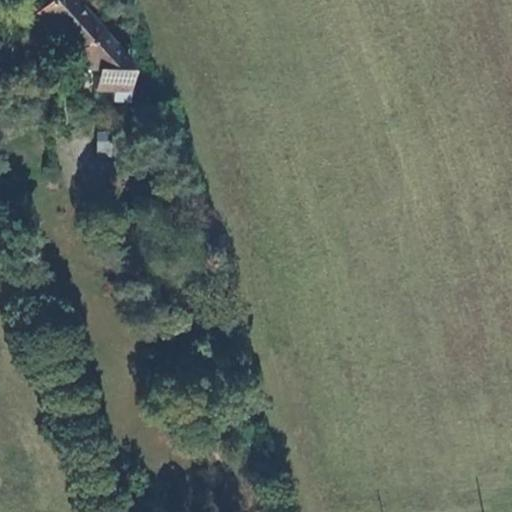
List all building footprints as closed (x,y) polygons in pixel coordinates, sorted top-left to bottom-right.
[(66,79),(83,78),(83,98),(101,98),(100,109),(117,109),(118,79),(111,79),(111,68),(114,66),(88,38),(89,38),(54,0),(49,0),(26,22),(62,62),(63,61),(67,65),(66,79)] [(118,79),(123,76),(114,66),(111,68),(111,79),(118,79)] [(98,131),(96,153),(110,155),(113,132),(98,131)] [(118,191),(151,190),(151,174),(117,174),(118,191)] [(120,213),(148,212),(147,193),(133,194),(120,195),(120,213)]
